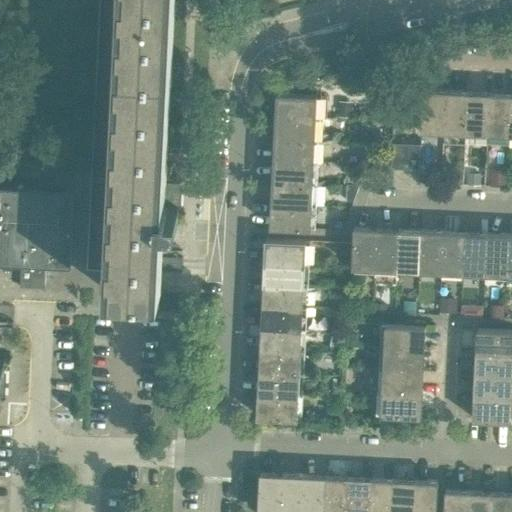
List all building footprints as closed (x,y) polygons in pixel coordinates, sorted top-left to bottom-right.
[(171,62),(174,0),(99,0),(96,58),(171,62)] [(166,180),(167,153),(171,62),(96,58),(90,174),(86,268),(106,269),(105,291),(160,293),(160,292),(160,291),(161,271),(162,254),(162,249),(164,219),(178,220),(179,207),(179,205),(180,205),(182,181),(166,180)] [(443,129),(445,90),(423,89),(420,128),(443,129)] [(465,131),(467,91),(445,90),(443,129),(465,131)] [(315,116),(316,93),(277,91),(276,114),(315,116)] [(487,132),(489,92),(467,91),(465,131),(487,132)] [(510,133),(511,93),(489,92),(487,132),(510,133)] [(314,138),(315,116),(276,114),(275,136),(314,138)] [(313,160),(314,138),(275,136),(274,157),(313,160)] [(418,169),(419,144),(392,142),(391,167),(418,169)] [(312,182),(313,160),(274,157),(273,180),(312,182)] [(311,204),(312,182),(273,180),(271,202),(311,204)] [(353,200),(359,184),(347,183),(346,200),(353,200)] [(70,268),(74,191),(0,187),(0,264),(21,266),(20,281),(45,282),(46,267),(70,268)] [(310,227),(311,204),(271,202),(270,225),(310,227)] [(375,266),(377,227),(354,226),(352,265),(375,266)] [(397,267),(399,228),(377,227),(375,266),(374,277),(396,278),(397,267)] [(419,269),(421,229),(399,228),(397,267),(419,269)] [(441,270),(442,230),(421,229),(419,269),(441,270)] [(462,271),(465,231),(442,230),(441,270),(462,271)] [(485,272),(487,233),(465,231),(462,271),(485,272)] [(506,273),(508,234),(487,233),(485,272),(506,273)] [(305,262),(306,239),(265,237),(264,260),(305,262)] [(304,284),(305,262),(264,260),(263,282),(304,284)] [(303,306),(304,284),(263,282),(262,304),(303,306)] [(302,327),(303,306),(262,304),(261,326),(302,327)] [(424,348),(425,325),(385,323),(384,347),(424,348)] [(301,350),(302,327),(261,326),(260,348),(301,350)] [(511,352),(511,329),(477,328),(476,350),(511,352)] [(423,371),(424,348),(384,347),(383,369),(423,371)] [(300,372),(301,350),(260,348),(259,370),(300,372)] [(511,374),(511,352),(476,350),(475,373),(511,374)] [(422,393),(423,371),(383,369),(382,391),(422,393)] [(299,393),(300,372),(259,370),(258,391),(299,393)] [(511,395),(511,374),(475,373),(474,394),(511,395)] [(297,417),(299,393),(258,391),(257,415),(297,417)] [(376,413),(421,415),(422,393),(382,391),(377,391),(376,413)] [(511,419),(511,395),(474,394),(472,418),(511,419)] [(274,511),(281,511),(283,473),(260,471),(258,511),(274,511)] [(303,511),(306,474),(283,473),(281,511),(303,511)] [(325,511),(327,475),(306,474),(303,511),(325,511)] [(347,511),(349,476),(327,475),(325,511),(347,511)] [(369,511),(371,477),(349,476),(347,511),(369,511)] [(391,511),(393,478),(371,477),(369,511),(391,511)] [(413,511),(415,479),(393,478),(391,511),(413,511)] [(436,511),(438,480),(415,479),(413,511),(436,511)] [(466,511),(468,490),(445,489),(443,511),(466,511)] [(488,511),(490,491),(468,490),(466,511),(488,511)] [(511,511),(511,494),(511,491),(490,491),(488,511),(511,511)]
